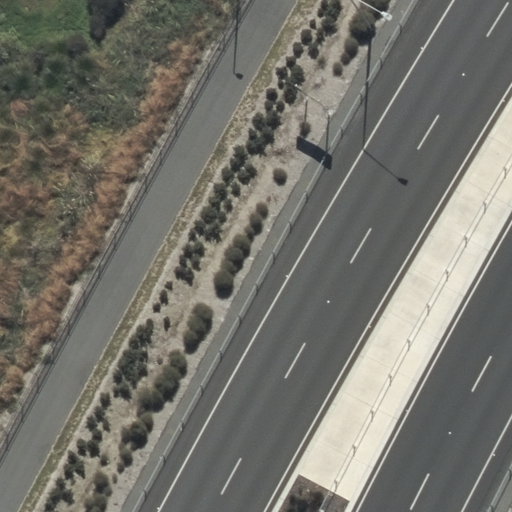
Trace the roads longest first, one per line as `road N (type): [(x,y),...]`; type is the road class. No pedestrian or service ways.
road 1 (trunk): [(212,511),(510,0)]
road 2 (trunk): [(511,319),(410,511)]
